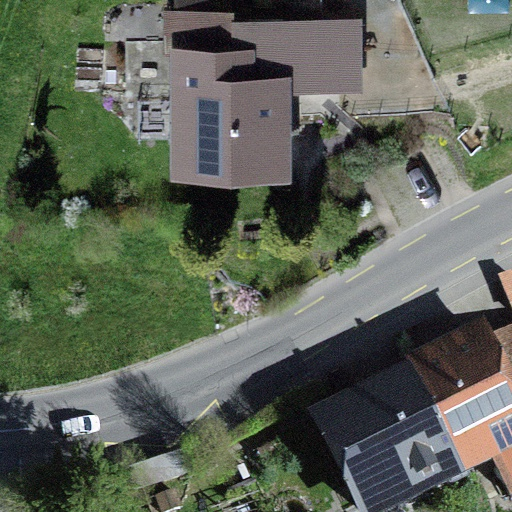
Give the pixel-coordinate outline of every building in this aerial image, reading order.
[(229,6),(169,6),(169,37),(186,37),(186,153),(276,153),(276,80),(345,80),(345,20),(284,20),(284,17),(229,17),(229,6)] [(339,107),(367,161),(420,134),(392,80),(339,107)] [(453,429),(463,449),(482,440),(510,496),(511,494),(511,329),(414,379),(442,434),(453,429)] [(324,424),(366,509),(468,458),(463,449),(453,429),(442,434),(414,379),(324,424)] [(180,454),(134,469),(140,488),(186,473),(180,454)]
